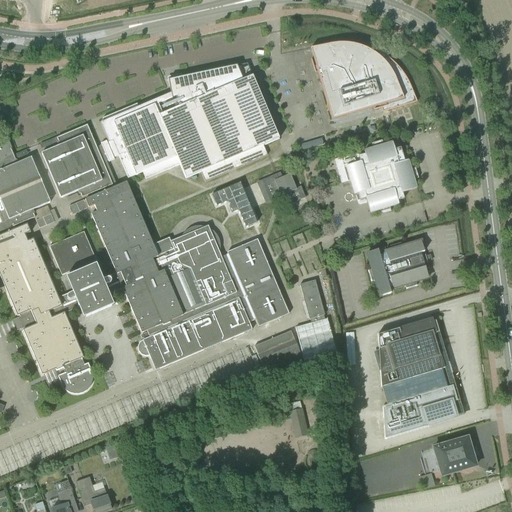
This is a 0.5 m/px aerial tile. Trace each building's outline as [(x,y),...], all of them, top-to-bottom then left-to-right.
[(384,55),(381,53),(377,51),(374,50),(371,48),(368,47),(364,46),(360,45),(357,44),(354,44),(354,45),(350,44),(344,44),(340,44),(336,44),(332,44),(310,49),(313,59),(311,60),(313,68),(316,67),(332,120),(373,108),(374,111),(381,109),(382,113),(417,102),(410,87),(409,84),(408,81),(406,78),(405,76),(403,73),(401,70),(398,68),(396,65),(393,63),(390,60),(387,58),(384,55)] [(153,102),(154,105),(180,166),(179,166),(185,179),(201,173),(205,182),(267,155),(263,146),(279,140),(247,64),(168,81),(171,95),(153,102)] [(203,227),(197,227),(191,228),(185,231),(181,236),(179,240),(178,239),(170,242),(169,238),(153,245),(126,183),(117,187),(106,161),(107,161),(108,162),(109,162),(108,161),(112,159),(113,160),(114,160),(113,159),(114,158),(124,181),(142,173),(145,180),(179,166),(180,166),(154,105),(140,112),(136,104),(102,119),(103,122),(100,124),(108,143),(107,143),(106,142),(105,142),(106,144),(102,145),(101,144),(100,144),(101,146),(96,148),(87,125),(56,138),(59,146),(41,154),(60,199),(79,191),(82,198),(96,192),(98,195),(85,200),(88,208),(94,206),(97,212),(91,215),(116,274),(98,281),(94,270),(88,273),(82,260),(93,255),(84,233),(51,247),(60,269),(77,262),(83,275),(71,280),(75,291),(58,298),(33,240),(27,242),(24,235),(30,233),(27,225),(14,230),(13,227),(35,218),(31,211),(34,210),(38,220),(35,221),(39,229),(54,223),(46,204),(50,203),(31,158),(16,164),(7,142),(0,144),(0,276),(17,317),(19,316),(20,319),(14,321),(18,329),(23,327),(24,330),(23,331),(42,376),(55,370),(56,371),(63,369),(65,374),(57,377),(61,385),(63,388),(66,391),(70,393),(74,394),(78,394),(82,393),(86,391),(89,388),(91,384),(92,380),(92,376),(91,372),(88,364),(84,365),(81,359),(83,358),(64,314),(78,308),(81,316),(112,303),(109,295),(122,290),(141,334),(147,331),(149,338),(142,341),(139,343),(137,347),(138,352),(141,355),(145,357),(149,356),(155,371),(252,330),(248,323),(255,320),(258,328),(288,315),(257,240),(226,253),(227,255),(221,258),(220,256),(219,255),(220,252),(220,245),(218,239),(215,234),(210,230),(209,229),(207,226),(205,227),(203,227)] [(363,151),(364,155),(359,156),(358,153),(334,160),(341,184),(350,182),(354,195),(358,206),(367,204),(370,213),(379,211),(380,215),(390,212),(389,208),(398,205),(400,200),(404,199),(402,194),(416,189),(413,180),(418,179),(415,169),(410,170),(407,161),(404,162),(400,148),(394,150),(392,143),(383,146),(382,141),(371,144),(373,149),(363,151)] [(264,185),(271,201),(277,198),(282,200),(284,206),(305,197),(300,187),(296,189),(290,174),(278,179),(276,175),(263,180),(265,185),(264,185)] [(246,184),(217,196),(222,207),(233,202),(238,214),(244,211),(251,228),(262,224),(246,184)] [(68,207),(72,215),(86,209),(83,201),(68,207)] [(428,279),(423,263),(426,262),(427,264),(425,255),(424,255),(424,257),(422,258),(420,253),(424,252),(420,242),(401,247),(400,244),(389,247),(390,251),(385,252),(385,254),(379,256),(377,250),(366,254),(371,270),(368,271),(371,282),(375,281),(380,297),(391,294),(389,288),(392,287),(392,289),(405,286),(406,289),(417,286),(416,282),(428,279)] [(311,324),(295,328),(305,366),(337,357),(327,319),(324,320),(323,316),(324,316),(315,281),(299,285),(309,320),(310,320),(311,324)] [(441,370),(444,369),(440,354),(436,355),(431,335),(436,334),(432,319),(377,335),(381,388),(388,386),(393,404),(382,407),(383,419),(385,425),(383,426),(384,440),(428,427),(428,426),(456,418),(451,403),(456,401),(452,387),(447,388),(441,370)] [(254,347),(264,371),(301,356),(291,332),(254,347)] [(290,418),(295,439),(308,436),(304,415),(290,418)] [(473,457),(471,449),(470,448),(467,438),(432,448),(435,458),(437,465),(438,467),(441,477),(475,467),(473,457)] [(419,478),(423,490),(434,486),(430,474),(419,478)] [(75,482),(84,507),(91,505),(93,511),(105,511),(111,510),(104,489),(94,493),(89,478),(75,482)] [(78,511),(70,489),(67,481),(59,484),(62,492),(56,493),(61,506),(51,510),(51,511),(78,511)]
